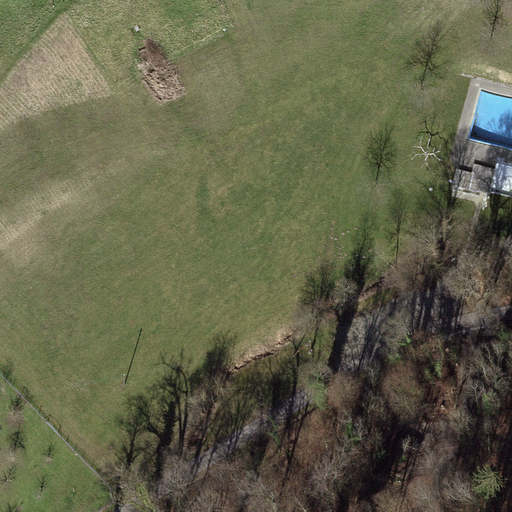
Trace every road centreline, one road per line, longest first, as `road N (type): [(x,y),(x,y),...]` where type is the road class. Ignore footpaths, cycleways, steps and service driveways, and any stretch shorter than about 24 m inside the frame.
road 1 (residential): [(136,511),(257,424),(393,347),(473,326)]
road 2 (track): [(427,511),(474,411),(473,326)]
